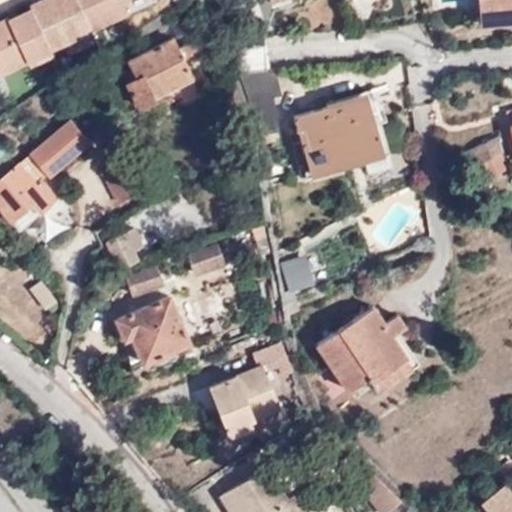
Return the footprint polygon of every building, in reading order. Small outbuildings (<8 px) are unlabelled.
[(511,0),(476,0),(478,25),(511,20),(511,0)] [(170,22),(165,12),(137,31),(141,40),(170,22)] [(259,25),(231,30),(238,63),(265,58),(259,25)] [(196,77),(177,37),(128,64),(130,70),(122,74),(140,107),(196,77)] [(283,66),(235,70),(252,118),(254,132),(283,127),(278,92),(287,91),(283,66)] [(296,115),(303,141),(312,173),(390,153),(372,89),(334,98),(335,106),(296,115)] [(57,198),(41,179),(47,174),(49,176),(90,141),(71,119),(30,153),(31,154),(20,163),(19,163),(0,178),(0,207),(11,221),(32,204),(39,213),(57,198)] [(465,168),(502,152),(498,137),(460,154),(465,168)] [(312,173),(303,141),(295,144),(304,175),(312,173)] [(120,201),(138,193),(122,160),(103,169),(106,174),(101,176),(112,198),(117,195),(120,201)] [(19,230),(39,213),(32,204),(11,221),(19,230)] [(123,267),(142,259),(139,251),(147,248),(136,226),(110,238),(123,267)] [(215,246),(189,255),(195,275),(222,266),(215,246)] [(307,250),(279,260),(289,291),(317,281),(307,250)] [(163,286),(155,266),(126,277),(134,297),(163,286)] [(188,341),(168,297),(115,320),(136,364),(188,341)] [(369,376),(373,381),(410,356),(387,321),(377,306),(317,344),(348,389),(369,376)] [(410,356),(373,381),(380,390),(421,363),(401,331),(408,327),(399,313),(387,321),(410,356)] [(280,338),(252,351),(258,366),(213,383),(222,405),(217,408),(224,427),(248,417),(280,405),(266,371),(279,366),(289,362),(280,338)] [(291,369),(289,362),(279,366),(281,373),(291,369)] [(329,399),(344,392),(332,367),(317,373),(329,399)] [(222,405),(213,383),(207,385),(217,408),(222,405)] [(311,412),(294,422),(305,438),(320,428),(311,412)] [(252,425),(248,417),(224,427),(228,435),(252,425)] [(50,442),(43,433),(28,447),(35,455),(50,442)] [(384,511),(398,502),(362,466),(349,475),(378,511),(384,511)] [(284,498),(265,468),(220,494),(230,511),(302,511),(291,494),(284,498)] [(460,511),(511,511),(511,486),(507,479),(471,506),(470,505),(460,511)]
